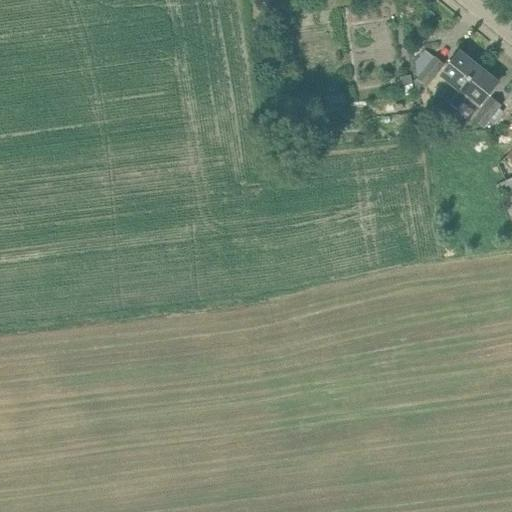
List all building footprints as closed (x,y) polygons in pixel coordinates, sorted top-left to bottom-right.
[(424,51),(415,62),(415,63),(417,79),(434,58),(424,51)] [(478,67),(459,52),(440,76),(451,85),(441,98),(449,104),(459,91),(478,67)] [(425,87),(442,65),(434,58),(416,80),(425,87)] [(449,104),(456,111),(467,98),(478,107),(497,83),(478,67),(459,91),(449,104)] [(482,127),(499,106),(491,99),(474,120),(482,127)] [(511,151),(511,153),(508,156),(498,165),(505,182),(497,190),(511,219),(511,151)]
